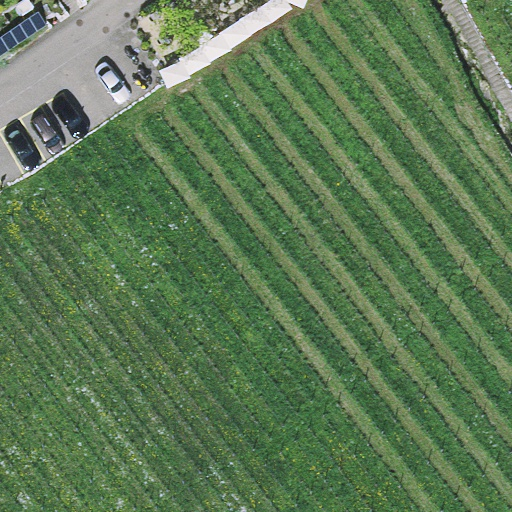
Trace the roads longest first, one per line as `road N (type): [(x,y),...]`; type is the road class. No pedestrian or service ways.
road 1 (trunk): [(511,388),(323,511)]
road 2 (residential): [(0,82),(121,0)]
